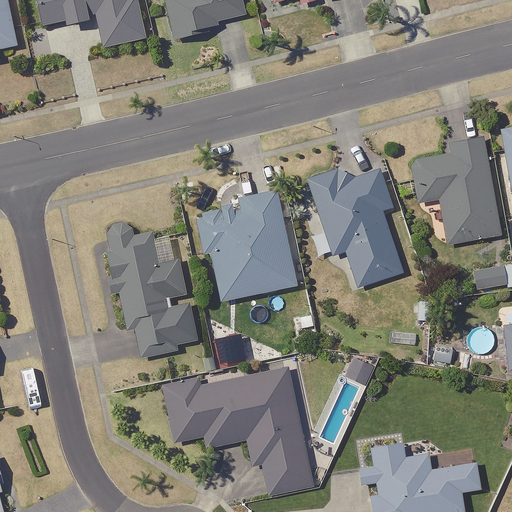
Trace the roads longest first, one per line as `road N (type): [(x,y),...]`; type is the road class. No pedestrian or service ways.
road 1 (residential): [(13,167),(511,46)]
road 2 (residential): [(118,511),(90,489),(13,167)]
